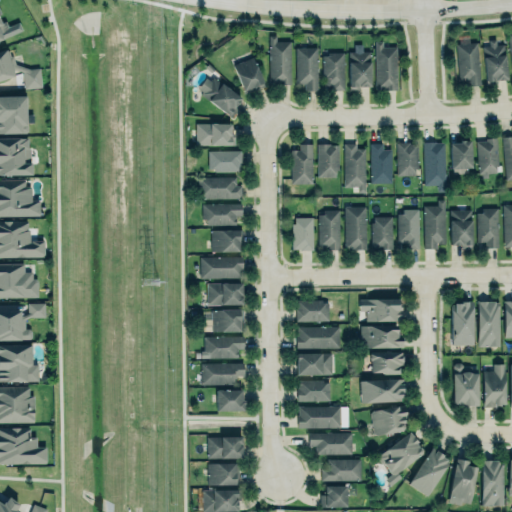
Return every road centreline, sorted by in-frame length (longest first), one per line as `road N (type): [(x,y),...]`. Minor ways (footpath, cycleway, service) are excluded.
road 1 (residential): [(281,479),(269,120)]
road 2 (secondary): [(218,0),(358,10),(511,1)]
road 3 (residential): [(269,120),(511,109)]
road 4 (residential): [(511,275),(271,279)]
road 5 (residential): [(435,411),(428,277)]
